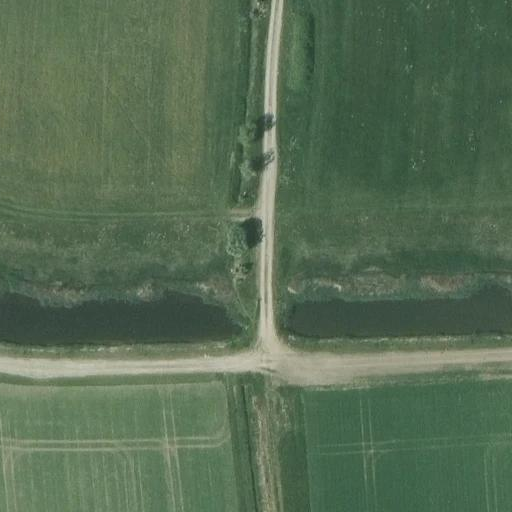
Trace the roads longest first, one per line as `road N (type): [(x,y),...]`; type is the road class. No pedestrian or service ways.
road 1 (track): [(511,348),(0,362)]
road 2 (track): [(278,0),(261,275),(277,358)]
